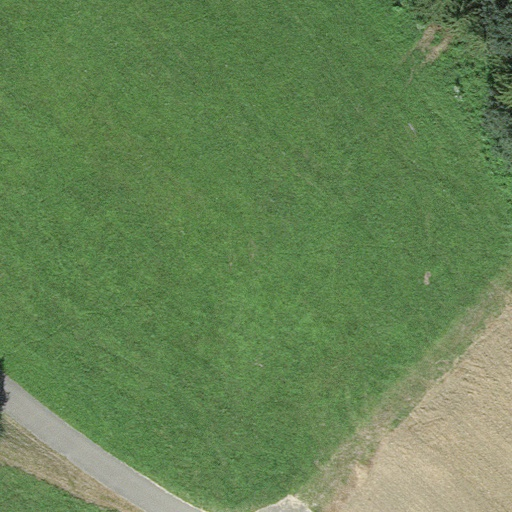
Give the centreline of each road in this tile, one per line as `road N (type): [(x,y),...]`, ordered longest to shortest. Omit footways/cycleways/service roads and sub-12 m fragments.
road 1 (track): [(294,511),(511,270)]
road 2 (track): [(0,388),(177,511)]
